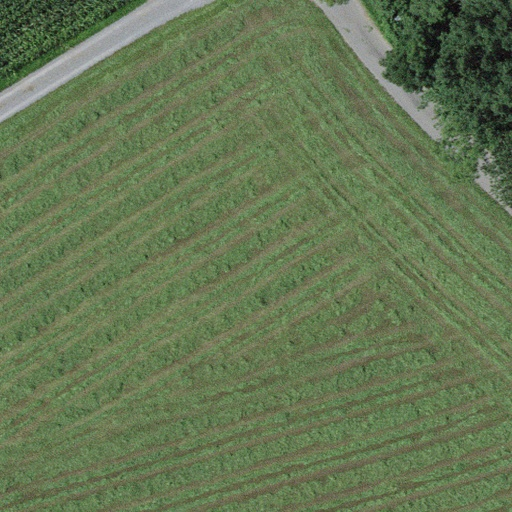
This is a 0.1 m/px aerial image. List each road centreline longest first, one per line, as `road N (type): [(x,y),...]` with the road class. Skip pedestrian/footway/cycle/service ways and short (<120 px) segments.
road 1 (unclassified): [(336,0),(511,186)]
road 2 (track): [(0,107),(165,0)]
